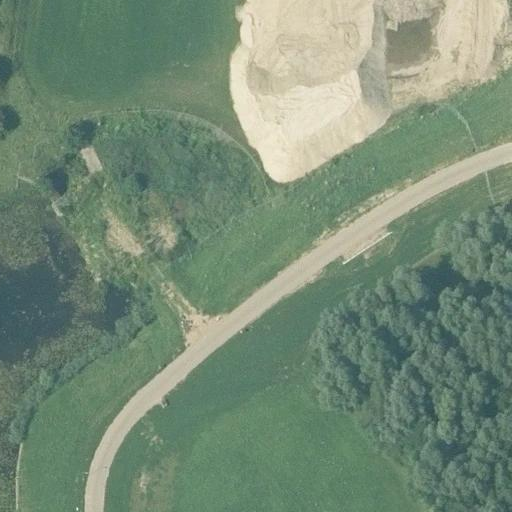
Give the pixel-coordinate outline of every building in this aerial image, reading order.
[(2,70),(9,72),(12,58),(5,56),(2,70)] [(78,187),(91,178),(104,169),(106,167),(105,166),(103,167),(97,171),(90,176),(76,185),(78,187)] [(97,171),(90,176),(91,178),(102,194),(103,196),(106,194),(116,187),(115,185),(104,169),(103,167),(97,171)] [(102,194),(88,203),(90,205),(103,196),(106,194),(116,187),(119,185),(117,183),(115,185),(102,194)] [(66,195),(78,187),(76,185),(47,205),(49,207),(66,195)] [(66,195),(49,207),(60,223),(77,211),(66,195)] [(61,225),(90,205),(88,203),(77,211),(60,223),(61,225)] [(344,243),(363,268),(379,255),(361,230),(344,243)] [(110,286),(117,294),(118,295),(120,295),(121,294),(123,294),(124,293),(124,291),(124,290),(124,288),(117,280),(110,286)] [(151,299),(159,307),(141,331),(143,333),(162,307),(146,289),(120,296),(120,299),(145,292),(151,299)]
